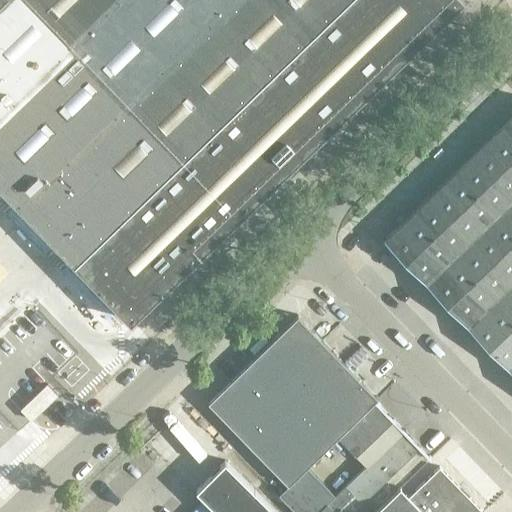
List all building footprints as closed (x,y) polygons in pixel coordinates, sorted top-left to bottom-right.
[(461,0),(0,0),(0,186),(91,281),(109,299),(130,320),(461,0)] [(461,163),(455,170),(454,170),(441,183),(427,197),(384,238),(395,249),(467,324),(511,280),(511,114),(466,159),(461,163)] [(511,280),(467,324),(511,370),(511,280)] [(253,359),(332,441),(377,398),(297,315),(253,359)] [(332,441),(253,359),(208,402),(288,484),(306,466),(332,441)] [(20,408),(29,418),(31,419),(57,395),(55,393),(46,384),(20,408)] [(393,420),(375,401),(340,434),(358,453),(393,420)] [(345,511),(340,506),(353,494),(357,498),(370,495),(419,447),(402,430),(334,496),(317,511),(345,511)] [(276,511),(222,458),(195,485),(221,511),(276,511)] [(288,484),(278,493),(295,511),(317,511),(334,496),(306,466),(288,484)] [(483,511),(481,510),(439,467),(408,496),(400,488),(374,511),(483,511)]
